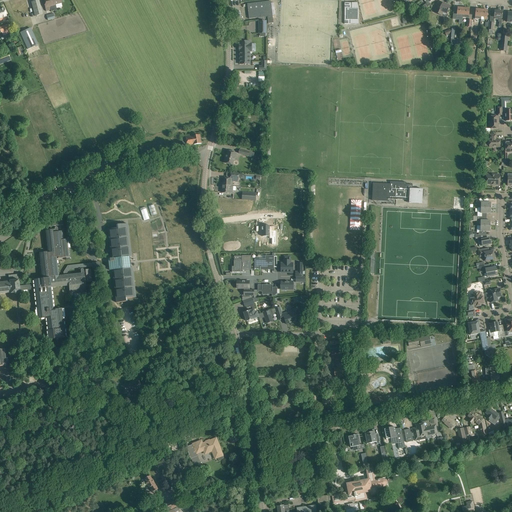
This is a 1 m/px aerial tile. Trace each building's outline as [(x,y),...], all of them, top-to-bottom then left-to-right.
[(38,0),(31,2),(32,7),(35,16),(42,14),(40,5),(38,0)] [(42,0),(44,4),(46,11),(50,10),(51,12),(57,10),(55,4),(62,3),(60,0),(42,0)] [(271,1),(247,4),(248,11),(249,19),(257,18),(257,20),(267,19),(267,17),(268,17),(268,24),(273,23),(273,19),(272,15),(271,3),(271,2),(271,1)] [(344,16),(344,24),(350,24),(350,20),(356,20),(356,11),(356,9),(353,9),(352,9),(352,3),(351,3),(345,3),(345,10),(344,16)] [(435,10),(434,12),(441,15),(443,12),(447,14),(448,11),(450,6),(443,3),(441,7),(437,6),(435,10)] [(494,17),(494,19),(498,20),(498,22),(499,22),(499,25),(501,26),(501,24),(502,23),(502,20),(502,17),(503,12),(495,11),(494,16),(494,17)] [(8,24),(0,26),(0,30),(1,33),(2,32),(3,36),(9,34),(8,30),(10,30),(8,24)] [(30,28),(20,33),(27,49),(37,45),(30,28)] [(451,38),(450,45),(460,46),(460,39),(454,38),(454,37),(451,37),(451,38)] [(239,46),(240,46),(240,49),(239,49),(239,50),(240,50),(240,55),(250,55),(250,52),(252,52),(256,52),(256,44),(252,44),(250,44),(250,41),(240,41),(240,46),(239,46)] [(250,55),(240,55),(240,64),(250,64),(250,55)] [(10,56),(0,59),(0,64),(11,60),(10,56)] [(490,121),(489,122),(489,124),(490,124),(490,128),(498,128),(498,121),(499,121),(499,116),(498,116),(490,117),(490,121)] [(489,140),(489,147),(500,147),(500,140),(495,140),(495,138),(496,138),(496,134),(495,134),(491,134),(489,134),(489,140)] [(186,138),(182,138),(183,142),(186,142),(187,146),(201,144),(200,135),(195,136),(192,136),(186,137),(186,138)] [(503,159),(503,162),(507,162),(507,152),(511,152),(511,142),(506,143),(506,147),(503,147),(503,159)] [(115,157),(112,158),(114,163),(117,162),(118,164),(127,160),(125,155),(123,150),(114,154),(115,157)] [(225,158),(224,163),(233,165),(234,161),(235,161),(237,153),(228,151),(226,158),(225,158)] [(223,178),(222,186),(232,186),(232,182),(238,182),(238,180),(239,176),(239,173),(230,173),(230,175),(229,175),(229,178),(226,178),(223,178)] [(486,174),(486,184),(494,185),(494,186),(500,186),(500,175),(486,174)] [(373,183),(372,201),(387,201),(388,199),(396,199),(408,200),(408,203),(422,203),(423,190),(412,189),(412,185),(406,184),(406,182),(390,182),(390,184),(373,183)] [(222,186),(222,193),(227,193),(232,194),(233,186),(232,186),(222,186)] [(268,191),(261,191),(261,199),(264,199),(264,209),(268,209),(273,209),(277,209),(277,200),(268,200),(268,191)] [(242,193),(242,200),(245,200),(256,201),(256,200),(256,194),(246,193),(242,193)] [(482,199),(479,199),(480,202),(481,202),(481,208),(491,208),(491,202),(487,202),(487,199),(482,199)] [(478,208),(477,217),(479,217),(482,217),(482,213),(487,213),(491,214),(491,208),(481,208),(478,208)] [(0,366),(6,366),(4,349),(0,349),(0,293),(10,292),(10,293),(19,292),(19,290),(23,290),(23,292),(27,292),(27,289),(35,288),(38,318),(45,318),(45,317),(46,316),(48,332),(49,332),(49,334),(46,334),(47,339),(64,337),(64,331),(61,331),(61,329),(62,329),(62,328),(62,327),(62,326),(63,326),(61,309),(54,309),(55,310),(53,311),(50,287),(68,285),(69,293),(86,292),(85,282),(91,282),(90,269),(83,270),(83,269),(82,269),(81,269),(80,270),(80,271),(81,274),(58,277),(56,258),(64,257),(61,231),(58,232),(57,229),(61,229),(60,225),(63,225),(62,217),(52,218),(49,219),(48,219),(48,220),(49,227),(52,227),(52,230),(51,230),(46,231),(48,253),(46,253),(46,252),(39,253),(41,279),(34,280),(34,285),(19,287),(18,280),(18,279),(18,276),(18,274),(8,275),(9,279),(9,280),(10,280),(10,281),(9,281),(0,282),(0,366)] [(112,259),(108,259),(110,271),(113,270),(115,270),(118,299),(116,299),(117,303),(126,302),(128,301),(127,298),(135,297),(131,268),(130,257),(127,228),(128,228),(128,224),(118,225),(117,225),(117,229),(110,229),(113,259),(112,259)] [(270,230),(270,225),(262,225),(262,236),(269,236),(269,238),(272,238),(272,244),(276,244),(276,230),(270,230)] [(479,233),(478,235),(481,235),(481,231),(490,232),(490,226),(480,226),(480,231),(479,231),(479,233)] [(475,235),(475,239),(478,239),(478,242),(479,242),(480,247),(482,246),(486,246),(488,246),(488,245),(492,245),(491,240),(489,240),(488,238),(487,238),(485,238),(485,235),(481,235),(478,235),(475,235)] [(482,249),(478,250),(480,257),(483,256),(484,256),(485,261),(486,261),(486,262),(490,261),(490,260),(495,259),(494,258),(495,258),(495,254),(494,254),(493,251),(489,252),(488,248),(482,249)] [(234,266),(232,266),(232,272),(242,272),(245,272),(242,272),(242,270),(245,270),(251,270),(251,256),(242,256),(242,261),(234,261),(234,266)] [(255,259),(255,269),(260,269),(269,269),(269,267),(270,267),(270,268),(271,268),(274,268),(274,256),(265,256),(265,259),(259,259),(255,259)] [(284,264),(281,264),(281,272),(293,272),(293,264),(290,264),(290,260),(284,260),(284,264)] [(489,264),(479,266),(480,270),(485,269),(485,271),(486,273),(487,273),(487,277),(493,277),(497,276),(496,267),(489,268),(489,264)] [(237,281),(237,282),(237,288),(243,288),(244,290),(244,295),(242,295),(242,296),(254,296),(254,295),(254,290),(250,290),(249,288),(249,282),(249,281),(237,281)] [(293,282),(281,282),(281,288),(281,290),(286,290),(293,290),(293,282)] [(258,285),(258,292),(262,292),(262,295),(268,295),(268,294),(272,294),(272,296),(277,296),(277,287),(272,287),(272,285),(258,285)] [(490,293),(488,293),(489,298),(490,303),(498,301),(498,300),(500,297),(501,296),(500,289),(495,290),(490,291),(490,293)] [(466,312),(466,318),(475,316),(474,310),(473,306),(476,305),(476,307),(481,306),(480,304),(484,304),(483,297),(482,292),(480,292),(479,293),(478,292),(478,291),(477,291),(476,290),(474,291),(473,292),(473,294),(472,294),(472,299),(471,299),(471,303),(469,303),(469,311),(466,312)] [(7,331),(18,331),(17,305),(11,306),(12,309),(6,310),(7,331)] [(251,310),(244,313),(246,321),(254,319),(253,319),(259,317),(257,313),(257,312),(255,312),(254,309),(252,310),(251,310)] [(270,311),(263,313),(264,318),(266,323),(273,321),(272,317),(274,317),(273,313),(276,312),(275,309),(270,311)] [(287,312),(283,314),(285,320),(286,324),(296,321),(294,317),(294,316),(299,314),(298,309),(287,312)] [(469,323),(468,323),(469,328),(470,335),(480,333),(483,351),(484,350),(488,350),(488,346),(487,339),(485,330),(480,331),(479,330),(481,327),(479,326),(478,322),(474,322),(471,320),(469,323)] [(491,330),(488,330),(489,335),(490,337),(493,336),(494,340),(499,339),(499,338),(504,337),(504,332),(503,330),(502,325),(499,326),(498,324),(498,322),(497,322),(495,323),(490,324),(491,330)] [(429,336),(419,339),(420,344),(421,346),(431,344),(429,336)] [(181,355),(175,357),(177,363),(184,361),(181,355)] [(337,368),(334,368),(335,374),(335,378),(347,376),(346,374),(345,367),(342,367),(341,364),(340,356),(335,357),(337,365),(337,368)] [(473,365),(465,366),(465,373),(466,374),(470,373),(471,379),(472,385),(480,383),(480,379),(479,375),(476,376),(476,375),(475,370),(474,370),(473,365)] [(487,369),(485,369),(486,379),(489,378),(490,382),(493,381),(493,382),(498,382),(498,380),(500,380),(498,371),(497,370),(494,368),(491,368),(487,369)] [(139,380),(121,386),(123,391),(124,394),(142,388),(141,385),(139,380)] [(489,408),(486,413),(488,415),(487,417),(490,420),(492,418),(495,419),(497,421),(499,418),(497,416),(498,414),(493,411),(489,408)] [(472,411),(468,416),(471,418),(468,421),(472,423),(473,421),(478,425),(481,436),(485,435),(485,436),(487,436),(487,435),(488,434),(484,421),(480,417),(476,414),(472,411)] [(446,415),(442,420),(451,428),(455,423),(446,415)] [(410,429),(404,430),(407,442),(410,442),(413,441),(413,439),(412,436),(414,436),(415,441),(427,438),(426,436),(437,434),(437,430),(436,425),(435,420),(434,418),(427,420),(425,422),(426,423),(424,423),(423,422),(422,422),(421,424),(416,425),(416,428),(412,428),(413,432),(413,434),(412,434),(411,432),(410,432),(410,429)] [(390,428),(384,429),(386,439),(391,438),(392,444),(398,443),(399,448),(402,448),(405,447),(404,443),(400,428),(395,429),(395,427),(394,427),(394,428),(390,429),(390,428)] [(463,428),(457,429),(461,446),(463,445),(463,443),(467,442),(463,428)] [(373,432),(365,433),(367,444),(376,442),(377,444),(380,444),(378,433),(375,434),(375,431),(373,432)] [(236,432),(228,435),(230,439),(232,443),(235,442),(234,439),(238,438),(236,432)] [(348,436),(347,436),(347,438),(348,443),(350,443),(350,444),(352,444),(352,445),(352,447),(357,446),(360,445),(360,444),(358,435),(355,435),(348,436)] [(202,442),(193,446),(196,453),(197,453),(203,451),(206,450),(207,453),(213,451),(216,458),(218,458),(223,456),(216,439),(203,444),(202,442)] [(150,476),(144,479),(148,488),(150,488),(152,492),(153,492),(154,494),(158,492),(157,490),(158,489),(156,484),(155,485),(153,479),(152,479),(150,476)] [(347,495),(346,495),(347,499),(348,498),(348,500),(355,498),(355,500),(365,498),(364,491),(366,490),(366,491),(368,490),(370,489),(381,487),(383,486),(385,485),(386,484),(386,483),(386,482),(386,481),(385,480),(384,480),(382,479),(380,480),(380,479),(377,480),(368,482),(368,481),(367,482),(367,481),(364,482),(353,484),(350,484),(350,485),(349,485),(350,488),(350,493),(347,493),(347,495)] [(328,495),(317,497),(318,503),(329,501),(329,500),(332,500),(331,495),(328,495)] [(175,499),(163,504),(166,511),(178,506),(175,499)] [(469,507),(465,508),(466,511),(468,511),(475,511),(472,501),(469,502),(468,502),(469,507)]
